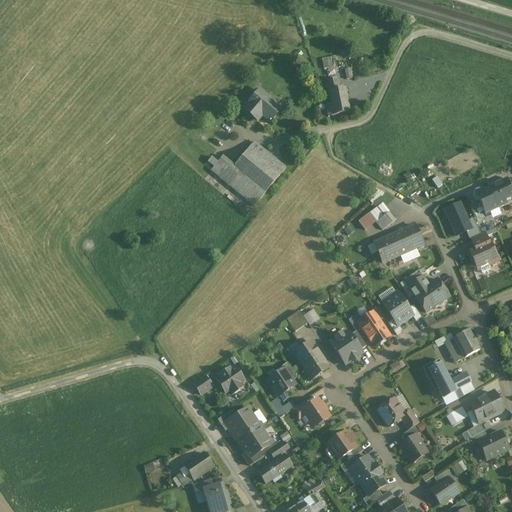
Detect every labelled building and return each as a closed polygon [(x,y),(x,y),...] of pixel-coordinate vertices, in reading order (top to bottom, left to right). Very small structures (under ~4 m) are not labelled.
[(350,68),(343,70),(345,79),(352,78),(350,68)] [(337,80),(326,82),(328,92),(338,90),(337,80)] [(328,92),(330,105),(325,106),(328,118),(349,113),(344,89),(338,90),(328,92)] [(280,112),(260,94),(244,112),(256,123),(261,117),(270,124),(280,112)] [(265,154),(254,145),(235,170),(266,195),(286,171),(278,166),(265,154)] [(266,195),(235,170),(223,160),(219,165),(212,160),(209,165),(215,170),(212,173),(254,209),(266,195)] [(511,188),(508,179),(475,194),(485,215),(511,203),(511,188)] [(459,203),(444,211),(456,237),(471,230),(459,203)] [(382,205),(369,214),(376,223),(389,213),(382,205)] [(376,223),(382,231),(395,221),(389,213),(376,223)] [(369,214),(358,222),(365,231),(376,223),(369,214)] [(414,226),(374,244),(382,264),(423,247),(414,226)] [(484,234),(471,240),(474,248),(488,242),(487,242),(484,234)] [(488,242),(474,248),(475,250),(470,252),(471,254),(470,254),(474,262),(476,261),(479,267),(482,274),(489,270),(488,268),(489,268),(488,266),(499,261),(490,241),(487,242),(488,242)] [(422,279),(408,288),(415,299),(422,294),(421,291),(428,287),(422,279)] [(428,287),(421,291),(422,294),(433,309),(449,298),(437,280),(428,287)] [(397,294),(382,304),(392,320),(397,327),(398,326),(412,317),(413,316),(408,310),(397,294)] [(421,318),(413,306),(408,310),(413,316),(412,317),(416,323),(421,318)] [(384,319),(377,309),(372,312),(373,313),(379,322),(384,319)] [(299,312),(286,321),(295,333),(307,325),(299,312)] [(379,322),(373,313),(370,315),(370,314),(367,313),(360,318),(360,321),(360,322),(357,324),(363,333),(374,348),(379,344),(380,345),(379,344),(384,341),(384,342),(385,342),(384,341),(389,337),(379,322)] [(426,315),(421,321),(428,327),(433,321),(426,315)] [(363,333),(357,324),(353,318),(348,321),(356,332),(358,336),(363,333)] [(397,327),(392,320),(387,324),(396,336),(402,332),(398,326),(397,327)] [(469,331),(453,339),(453,340),(444,345),(454,364),(464,359),(464,360),(480,351),(469,331)] [(347,332),(342,336),(341,334),(334,339),(335,340),(330,344),(345,366),(351,362),(352,364),(353,363),(352,361),(355,359),(357,361),(358,360),(357,358),(362,354),(360,351),(350,336),(347,332)] [(358,336),(356,332),(350,336),(360,351),(366,347),(358,336)] [(311,343),(292,355),(292,356),(294,355),(303,368),(320,356),(311,343)] [(320,356),(303,368),(311,380),(309,381),(310,381),(328,368),(320,356)] [(466,374),(450,382),(438,360),(422,369),(434,392),(437,390),(442,399),(471,384),(466,374)] [(393,373),(400,368),(396,362),(388,367),(393,373)] [(297,379),(287,364),(281,367),(283,370),(284,370),(292,382),(297,379)] [(235,369),(231,371),(229,369),(222,374),(224,376),(216,381),(225,394),(229,392),(232,396),(242,389),(240,385),(244,382),(235,369)] [(283,370),(267,381),(278,397),(279,397),(283,403),(290,398),(286,392),(295,386),(292,382),(284,370),(283,370)] [(205,377),(193,386),(197,391),(206,385),(209,390),(212,388),(205,377)] [(206,385),(197,391),(200,396),(209,390),(206,385)] [(493,393),(471,404),(481,423),(503,412),(493,393)] [(279,417),(294,406),(290,401),(281,407),(275,399),(269,403),(279,417)] [(394,400),(388,404),(385,404),(381,406),(380,409),(382,413),(382,417),(380,418),(388,428),(400,420),(405,417),(404,415),(394,400)] [(307,407),(300,412),(301,413),(304,418),(302,419),(306,425),(308,423),(309,425),(311,425),(311,424),(312,423),(314,424),(315,426),(316,427),(317,426),(318,427),(321,427),(324,425),(324,422),(329,418),(325,412),(327,411),(322,403),(320,404),(317,401),(307,407)] [(458,401),(444,409),(448,416),(461,408),(458,401)] [(304,402),(291,410),(296,417),(301,413),(300,412),(307,407),(304,402)] [(236,417),(224,425),(228,430),(237,443),(261,427),(248,408),(236,417)] [(232,411),(217,421),(225,432),(228,430),(224,425),(236,417),(232,411)] [(419,424),(410,411),(404,415),(405,417),(400,420),(408,431),(414,428),(419,424)] [(343,422),(329,431),(333,437),(347,428),(343,422)] [(480,424),(466,432),(470,439),(484,431),(480,424)] [(261,427),(237,443),(245,455),(248,460),(260,452),(272,444),(261,427)] [(408,431),(401,437),(404,443),(415,436),(418,434),(414,428),(408,431)] [(470,439),(467,441),(470,447),(477,443),(477,442),(487,438),(484,431),(470,439)] [(345,432),(325,446),(328,449),(324,452),(331,461),(334,459),(336,462),(350,453),(357,449),(356,448),(352,442),(356,440),(352,435),(349,437),(345,432)] [(487,438),(477,442),(477,443),(486,462),(509,451),(500,432),(487,438)] [(404,443),(400,446),(412,464),(427,454),(415,436),(404,443)] [(284,444),(269,454),(273,460),(288,449),(284,444)] [(357,449),(350,453),(353,458),(355,457),(363,451),(359,446),(356,448),(357,449)] [(260,452),(248,460),(245,455),(242,456),(250,467),(263,458),(260,452)] [(203,454),(183,467),(187,473),(178,480),(182,486),(211,467),(203,454)] [(284,456),(258,474),(265,485),(272,481),(274,484),(281,479),(279,476),(292,467),(284,456)] [(353,458),(340,467),(344,474),(349,470),(359,463),(355,457),(353,458)] [(359,463),(349,470),(359,484),(378,470),(375,465),(373,466),(367,457),(359,463)] [(461,462),(453,467),(458,474),(465,470),(461,462)] [(378,470),(359,484),(368,497),(368,498),(378,491),(386,485),(380,476),(382,475),(378,470)] [(447,471),(434,480),(438,486),(448,480),(450,484),(454,481),(447,471)] [(431,472),(421,479),(425,484),(435,477),(431,472)] [(438,486),(430,491),(440,506),(458,494),(450,484),(448,480),(438,486)] [(210,481),(193,486),(195,494),(204,492),(204,491),(212,489),(210,481)] [(321,482),(306,491),(310,497),(313,495),(325,488),(321,482)] [(212,489),(204,491),(204,492),(209,511),(229,511),(227,505),(229,505),(226,493),(224,494),(222,486),(212,489)] [(378,491),(368,498),(368,497),(363,501),(367,507),(375,501),(382,497),(378,491)] [(382,497),(375,501),(381,510),(394,501),(388,493),(382,497)] [(310,497),(306,500),(309,505),(310,506),(313,507),(319,504),(313,495),(310,497)] [(306,500),(287,511),(308,511),(305,507),(309,505),(306,500)] [(397,501),(395,501),(394,501),(381,510),(379,511),(402,511),(403,510),(402,508),(401,507),(400,507),(399,507),(398,506),(399,504),(397,501)] [(462,501),(447,511),(461,511),(466,509),(466,510),(468,509),(462,501)]
